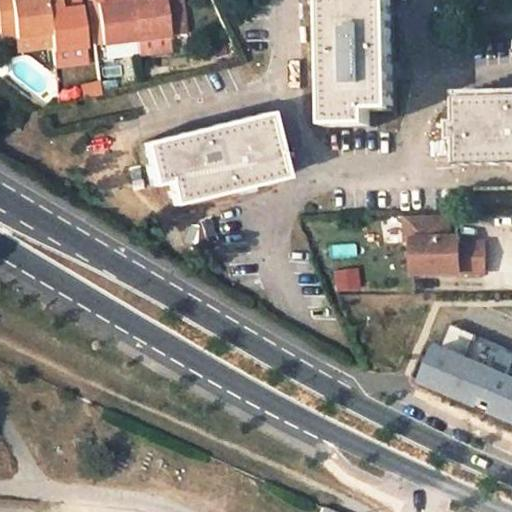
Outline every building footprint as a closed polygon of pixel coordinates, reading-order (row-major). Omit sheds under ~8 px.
[(0,0),(0,42),(10,41),(46,36),(41,0),(40,0),(0,0)] [(56,10),(55,0),(40,0),(41,0),(46,36),(47,48),(48,54),(83,51),(77,7),(56,10)] [(75,0),(55,0),(56,10),(77,7),(75,0)] [(98,50),(131,46),(125,0),(109,0),(110,3),(92,6),(98,50)] [(177,0),(147,0),(140,1),(140,0),(125,0),(131,46),(165,43),(182,41),(177,0)] [(328,0),(331,128),(375,127),(375,112),(397,111),(394,0),(328,0)] [(47,48),(46,36),(10,41),(11,53),(47,48)] [(166,57),(165,43),(131,46),(133,61),(166,57)] [(511,99),(458,101),(459,125),(452,125),(453,141),(459,141),(460,166),(511,164),(511,99)] [(139,149),(149,190),(163,187),(168,209),(280,181),(265,118),(139,149)] [(446,219),(408,219),(409,247),(410,278),(483,276),(482,246),(458,247),(447,247),(447,241),(446,219)] [(333,291),(357,290),(356,268),(332,269),(333,291)] [(455,388),(511,412),(511,360),(501,356),(504,348),(466,331),(456,355),(439,348),(425,382),(453,394),(455,388)]
